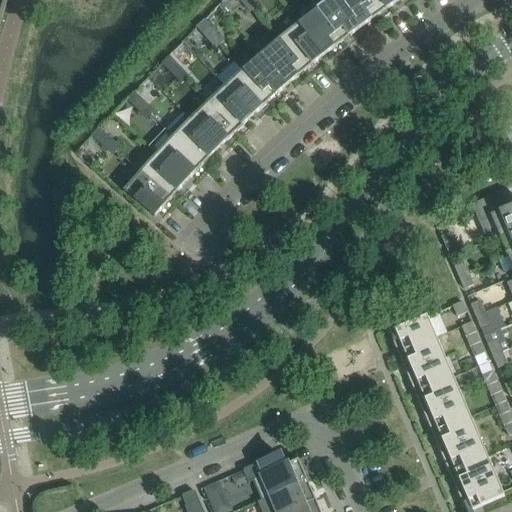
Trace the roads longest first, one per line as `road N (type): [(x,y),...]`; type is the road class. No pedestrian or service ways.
road 1 (tertiary): [(0,440),(146,409),(259,352),(313,305),(363,241),(425,123)]
road 2 (tertiary): [(425,123),(244,319),(143,374),(0,404)]
road 3 (residential): [(208,227),(370,69),(476,0)]
road 4 (residential): [(93,511),(290,428),(324,435)]
